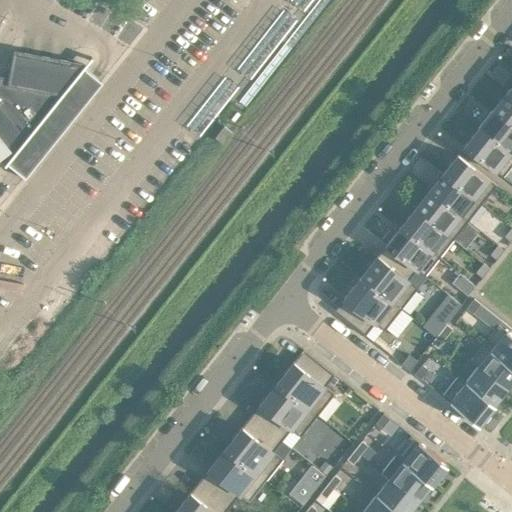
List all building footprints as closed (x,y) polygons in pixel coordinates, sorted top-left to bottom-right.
[(328,0),(316,0),(238,100),(246,106),(328,0)] [(292,0),(303,9),(310,0),(292,0)] [(251,78),(296,18),(282,7),(236,66),(251,78)] [(16,170),(24,177),(23,177),(25,178),(102,82),(101,81),(100,82),(83,68),(92,58),(90,57),(83,66),(71,63),(72,60),(70,60),(70,63),(14,52),(14,50),(13,49),(7,77),(0,76),(0,148),(4,154),(2,156),(3,157),(5,156),(8,159),(3,165),(5,166),(7,163),(16,170)] [(199,134),(238,85),(225,74),(186,124),(199,134)] [(492,109),(511,125),(511,96),(506,91),(492,109)] [(477,127),(511,154),(511,125),(492,109),(477,127)] [(222,144),(230,133),(223,127),(214,138),(222,144)] [(463,145),(502,176),(511,163),(511,154),(477,127),(463,145)] [(0,169),(5,166),(3,165),(8,159),(5,156),(3,157),(2,156),(4,154),(0,148),(0,169)] [(442,172),(481,203),(495,184),(456,153),(442,172)] [(427,190),(466,221),(481,203),(442,172),(427,190)] [(413,208),(452,239),(466,221),(427,190),(413,208)] [(399,226),(438,257),(452,239),(413,208),(399,226)] [(457,237),(466,244),(477,228),(468,221),(457,237)] [(385,244),(424,274),(438,257),(399,226),(385,244)] [(510,241),(511,237),(511,227),(510,227),(503,236),(510,241)] [(416,269),(423,275),(424,274),(385,244),(384,244),(390,249),(382,259),(376,255),(359,276),(400,309),(417,287),(408,280),(416,269)] [(495,259),(503,250),(496,245),(489,254),(495,259)] [(481,277),(489,268),(482,262),(475,272),(481,277)] [(374,322),(383,330),(400,309),(359,276),(342,298),(348,302),(339,313),(334,309),(333,310),(364,334),(374,322)] [(467,295),(474,285),(468,280),(461,290),(467,295)] [(472,312),(479,303),(473,298),(465,307),(472,312)] [(444,338),(452,328),(445,323),(438,333),(444,338)] [(482,344),(511,367),(511,335),(497,324),(482,344)] [(437,347),(444,338),(438,333),(430,342),(437,347)] [(511,380),(511,367),(482,344),(470,359),(506,387),(511,380)] [(292,361),(275,382),(316,414),(333,393),(324,386),(333,374),(302,349),(301,350),(306,354),(298,365),(292,361)] [(416,361),(408,355),(401,363),(409,370),(416,361)] [(465,381),(457,375),(456,375),(493,404),(506,387),(470,359),(469,359),(477,365),(465,381)] [(419,378),(427,369),(421,364),(413,373),(419,378)] [(493,404),(456,375),(441,395),(477,424),(493,404)] [(299,436),(316,414),(275,382),(258,404),(264,408),(255,419),(281,440),(290,428),(299,436)] [(381,426),(388,418),(382,413),(375,422),(381,426)] [(309,455),(333,426),(319,414),(294,443),(309,455)] [(272,451),(281,440),(255,419),(246,430),(241,426),(224,447),(264,480),(281,458),(272,451)] [(431,483),(446,463),(410,434),(394,454),(431,483)] [(281,440),(272,451),(281,458),(290,447),(281,440)] [(359,454),(367,445),(361,440),(353,450),(359,454)] [(229,505),(238,494),(248,501),(264,480),(224,447),(207,469),(212,473),(203,484),(229,505)] [(352,463),(359,454),(353,450),(346,459),(352,463)] [(431,483),(394,454),(394,455),(401,461),(388,478),(417,500),(431,483)] [(332,488),(340,479),(334,474),(326,483),(332,488)] [(375,495),(397,511),(407,511),(417,500),(388,478),(375,495)] [(325,498),(332,488),(326,483),(319,493),(325,498)] [(223,511),(229,505),(203,484),(195,496),(189,491),(172,511),(223,511)] [(362,511),(397,511),(375,495),(362,511)]
